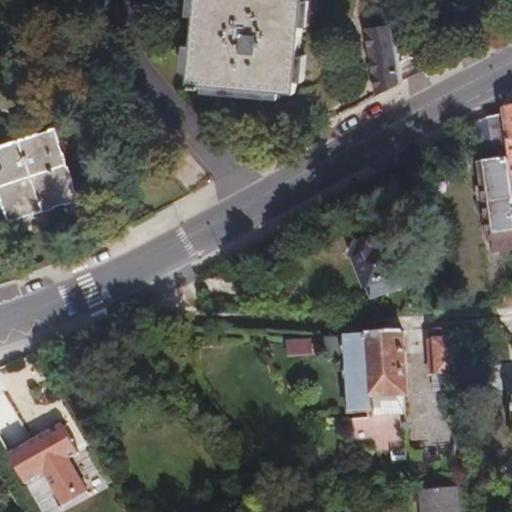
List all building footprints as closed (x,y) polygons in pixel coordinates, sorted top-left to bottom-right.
[(305,0),(202,0),(195,87),(297,95),(305,0)] [(370,34),(379,94),(404,81),(398,43),(393,15),(387,17),(389,31),(370,34)] [(398,43),(404,81),(427,71),(423,40),(398,43)] [(496,115),(511,111),(511,106),(496,114),(496,115)] [(511,223),(511,111),(496,115),(511,223)] [(490,257),(511,254),(511,223),(496,115),(496,114),(469,128),(485,243),(489,245),(490,257)] [(39,135),(26,140),(37,175),(72,163),(61,129),(39,135)] [(0,148),(0,183),(1,186),(37,175),(26,140),(11,145),(0,148)] [(7,206),(13,223),(68,205),(84,200),(72,163),(37,175),(1,186),(7,206)] [(380,241),(363,247),(366,255),(383,250),(380,241)] [(366,255),(363,247),(363,246),(349,250),(346,260),(348,261),(358,290),(361,290),(364,302),(408,286),(404,273),(390,277),(386,265),(389,263),(385,249),(383,250),(366,255)] [(422,375),(441,375),(439,333),(430,334),(426,337),(425,341),(419,341),(422,375)] [(395,336),(343,338),(343,341),(318,342),(319,363),(340,362),(343,417),(367,415),(367,413),(375,412),(374,400),(397,399),(398,399),(395,336)] [(374,400),(375,412),(398,411),(397,399),(374,400)] [(65,499),(79,491),(61,460),(72,455),(55,426),(26,443),(2,457),(23,493),(42,481),(52,498),(58,500),(65,499)] [(0,453),(2,457),(26,443),(23,439),(0,452),(0,453)] [(413,448),(415,472),(472,469),(468,445),(413,448)] [(81,495),(79,491),(65,499),(58,500),(52,498),(57,508),(81,495)] [(451,511),(449,492),(416,496),(418,511),(451,511)]
